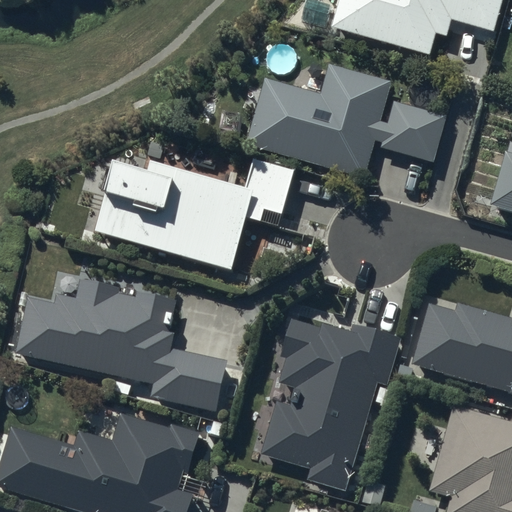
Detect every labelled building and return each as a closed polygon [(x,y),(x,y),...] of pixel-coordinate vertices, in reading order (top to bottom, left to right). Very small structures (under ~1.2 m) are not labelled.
[(337,0),(331,21),(435,53),(439,40),(446,43),(453,20),(493,33),(503,0),(337,0)] [(264,77),(246,145),(366,175),(375,141),(382,143),(381,148),(434,162),(446,114),(393,100),(388,120),(380,121),(390,81),(329,65),(322,92),(264,77)] [(511,132),(492,127),(477,182),(511,191),(511,132)] [(147,168),(116,159),(95,231),(228,269),(242,220),(279,230),(297,170),(248,156),(239,186),(150,160),(147,168)] [(34,294),(21,352),(147,381),(144,394),(215,410),(226,359),(174,347),(178,332),(168,330),(176,297),(137,288),(136,293),(82,281),(79,295),(59,290),(57,299),(34,294)] [(434,299),(415,362),(511,391),(511,314),(460,299),(458,306),(434,299)] [(290,310),(274,362),(299,369),(290,401),(270,395),(255,444),(306,460),(301,474),(344,487),(378,378),(386,381),(401,332),(354,317),(350,328),(290,310)] [(77,395),(47,384),(40,405),(70,415),(77,395)] [(452,498),(447,511),(511,511),(511,417),(510,421),(453,406),(430,493),(452,498)] [(75,444),(9,425),(0,456),(0,490),(77,511),(186,511),(191,495),(176,491),(191,436),(125,417),(117,443),(79,432),(75,444)] [(444,511),(445,510),(414,502),(411,511),(444,511)]
